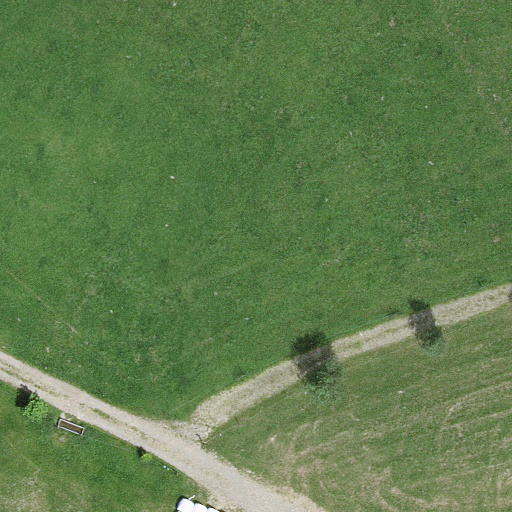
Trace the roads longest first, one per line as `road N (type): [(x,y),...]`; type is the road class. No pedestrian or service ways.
road 1 (track): [(511,297),(354,345),(162,444)]
road 2 (track): [(283,511),(0,365)]
